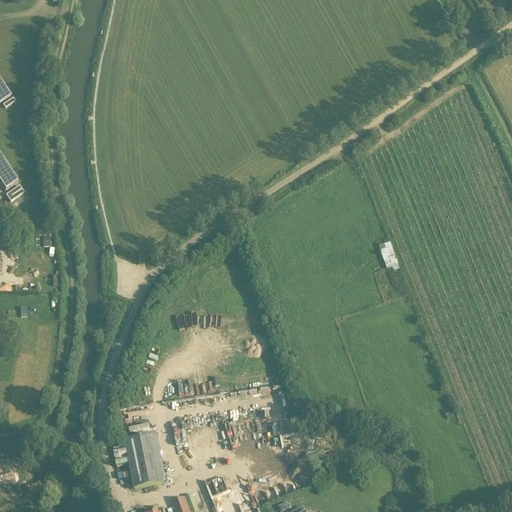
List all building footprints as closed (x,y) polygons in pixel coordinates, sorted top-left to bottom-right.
[(0,103),(11,97),(0,80),(0,103)] [(3,106),(5,110),(15,103),(13,99),(3,106)] [(13,125),(10,133),(18,136),(21,128),(13,125)] [(23,143),(15,144),(17,161),(26,160),(23,143)] [(0,158),(0,184),(5,192),(18,184),(0,158)] [(10,203),(24,194),(19,186),(5,196),(10,203)] [(399,266),(390,243),(378,248),(387,270),(399,266)] [(257,375),(258,387),(283,384),(281,372),(257,375)] [(267,390),(248,391),(249,399),(268,397),(267,390)] [(163,393),(164,403),(173,402),(172,392),(163,393)] [(167,484),(157,435),(124,442),(134,491),(167,484)] [(299,448),(298,450),(309,456),(310,454),(310,447),(304,444),(299,448)] [(194,450),(185,453),(187,460),(195,458),(194,450)] [(358,467),(355,468),(359,480),(362,479),(366,475),(364,468),(358,467)] [(185,498),(171,503),(174,511),(198,511),(192,495),(185,498)]
